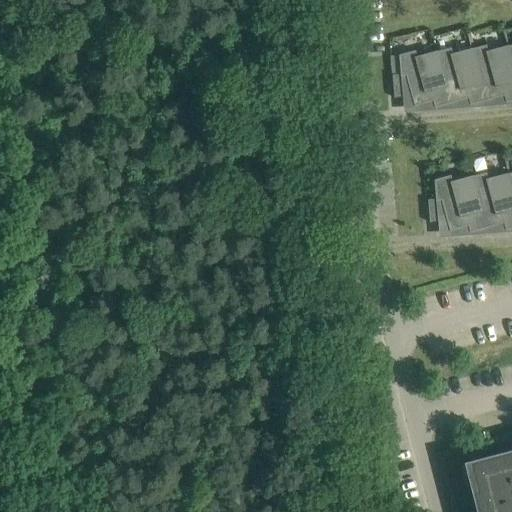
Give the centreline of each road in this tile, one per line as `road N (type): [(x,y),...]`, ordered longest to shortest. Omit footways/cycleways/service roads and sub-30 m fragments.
road 1 (residential): [(395,337),(370,243),(348,6)]
road 2 (residential): [(511,306),(395,337)]
